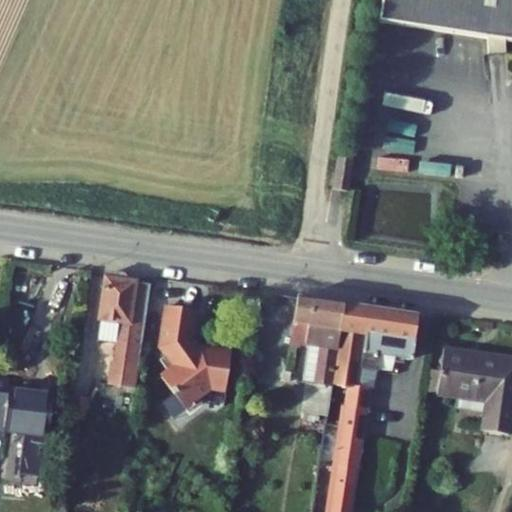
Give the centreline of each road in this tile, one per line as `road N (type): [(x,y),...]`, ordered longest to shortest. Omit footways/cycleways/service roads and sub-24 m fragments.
road 1 (secondary): [(511,300),(0,226)]
road 2 (track): [(300,270),(341,0)]
